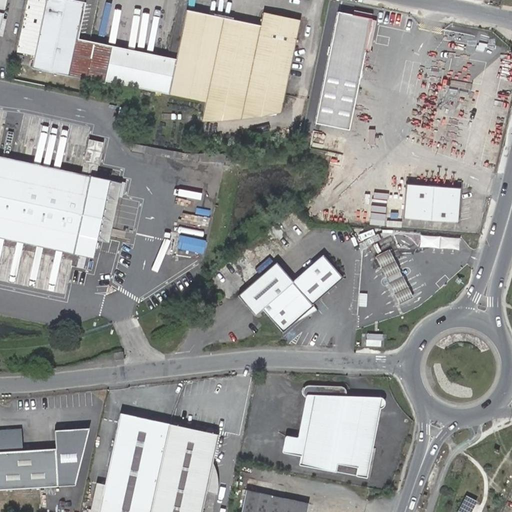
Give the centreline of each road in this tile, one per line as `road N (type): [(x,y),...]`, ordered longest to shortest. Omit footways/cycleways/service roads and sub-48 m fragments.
road 1 (unclassified): [(0,385),(262,358),(411,364)]
road 2 (unknown): [(508,191),(398,141),(393,118),(410,35)]
road 3 (secondary): [(511,178),(474,295),(445,320)]
